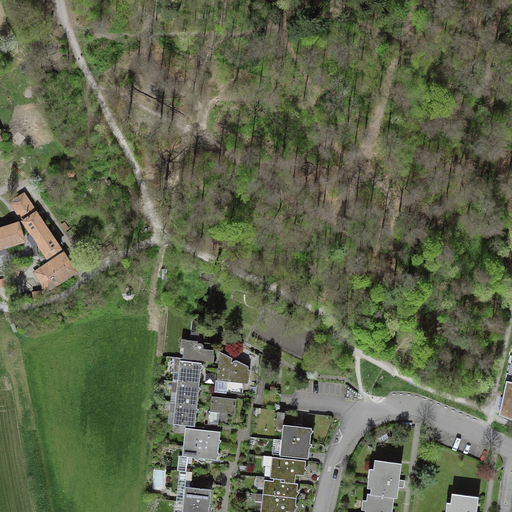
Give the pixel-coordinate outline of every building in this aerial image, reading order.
[(20,218),(35,208),(25,192),(10,203),(15,211),(20,218)] [(63,249),(37,210),(21,220),(34,239),(48,259),(63,249)] [(20,221),(0,227),(0,251),(2,250),(27,242),(20,221)] [(79,273),(65,251),(45,265),(34,272),(48,294),(79,273)] [(198,341),(184,340),(182,358),(212,362),(213,356),(214,350),(203,349),(203,347),(203,346),(203,345),(203,344),(202,344),(201,343),(200,343),(197,343),(198,341)] [(216,380),(215,392),(226,393),(226,391),(240,392),(242,382),(247,382),(247,376),(248,367),(237,361),(236,361),(235,361),(234,361),(233,361),(233,362),(232,362),(232,363),(231,363),(232,358),(220,352),(217,380),(216,380)] [(178,382),(199,384),(200,377),(201,370),(203,366),(201,365),(201,363),(180,361),(178,382)] [(199,387),(199,384),(178,382),(175,403),(197,405),(198,399),(198,392),(201,389),(199,387)] [(511,419),(511,392),(504,391),(499,415),(511,419)] [(211,396),(210,411),(209,411),(207,424),(228,426),(230,413),(235,414),(235,407),(236,399),(211,396)] [(197,405),(175,403),(173,424),(195,426),(195,420),(196,413),(199,409),(197,408),(197,405)] [(282,440),(310,443),(310,439),(311,434),(313,431),(311,429),(312,428),(283,425),(282,440)] [(185,428),(184,442),(219,446),(219,444),(221,441),(219,439),(220,436),(220,432),(185,428)] [(310,443),(282,440),(280,455),(308,458),(309,453),(309,448),(312,444),(310,443)] [(218,449),(219,446),(184,442),(182,456),(193,457),(198,461),(200,458),(217,460),(217,457),(220,454),(218,452),(218,449)] [(306,461),(272,457),(270,478),(273,478),(285,480),(285,482),(295,483),(296,474),(304,475),(305,473),(307,469),(305,468),(305,464),(306,461)] [(368,493),(397,497),(399,480),(401,463),(375,460),(370,493),(368,493)] [(264,480),(263,494),(296,498),(296,496),(299,492),(297,491),(297,487),(298,483),(295,483),(285,482),(285,480),(273,478),(273,481),(264,480)] [(183,502),(210,505),(211,497),(211,489),(185,487),(183,502)] [(365,511),(392,511),(394,497),(397,498),(397,497),(368,493),(365,511)] [(476,511),(479,497),(452,493),(449,511),(476,511)] [(296,501),(296,498),(263,494),(260,511),(286,511),(295,511),(295,510),(297,506),(296,505),(296,501)] [(208,511),(210,505),(183,502),(182,511),(208,511)]
